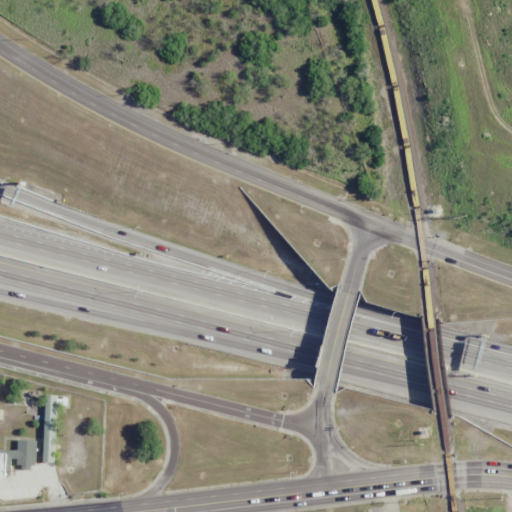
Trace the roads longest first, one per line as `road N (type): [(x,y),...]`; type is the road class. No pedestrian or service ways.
road 1 (secondary): [(511,275),(175,142),(0,45)]
road 2 (motorway): [(511,355),(0,194)]
road 3 (motorway): [(511,369),(0,232)]
road 4 (secondary): [(0,351),(316,428)]
road 5 (motorway): [(0,292),(292,348)]
road 6 (motorway): [(243,335),(511,405)]
road 7 (motorway): [(0,271),(243,335)]
road 8 (secondary): [(324,490),(449,476),(511,478)]
road 9 (primary): [(324,490),(139,511)]
road 10 (secondary): [(142,388),(164,414),(172,440),(166,472),(118,511)]
